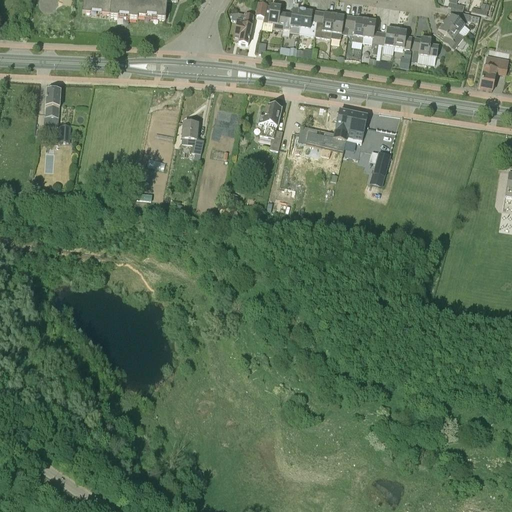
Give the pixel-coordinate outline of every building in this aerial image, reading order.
[(83,0),(82,14),(90,15),(91,12),(101,13),(101,16),(109,17),(109,19),(118,19),(118,17),(129,18),(128,21),(137,21),(137,19),(145,20),(146,17),(156,18),(156,21),(165,22),(167,2),(177,3),(178,2),(181,0),(83,0)] [(260,0),(259,6),(256,18),(264,19),(265,15),(264,15),(266,7),(267,0),(260,0)] [(455,4),(449,2),(448,5),(447,10),(455,11),(456,6),(456,4),(455,4)] [(271,34),(272,31),(283,32),(285,21),(279,20),(280,9),(270,8),(266,7),(264,15),(265,15),(264,19),(263,24),(261,32),(271,34)] [(298,37),(302,12),(292,11),(291,21),(285,21),(283,32),(289,33),(289,35),(298,37)] [(298,37),(314,39),(316,25),(318,14),(312,13),(311,14),(302,12),(298,37)] [(316,25),(314,39),(330,41),(331,35),(334,17),(324,16),(325,15),(318,14),(316,25)] [(231,22),(237,24),(233,42),(238,43),(238,46),(240,46),(241,47),(244,48),(245,47),(247,48),(251,29),(252,29),(253,19),(244,17),(238,15),(232,16),(231,22)] [(467,17),(462,16),(457,22),(450,17),(444,25),(458,36),(458,35),(467,23),(478,26),(479,20),(467,17)] [(331,35),(330,41),(340,42),(341,36),(347,37),(348,30),(350,18),(343,17),(343,19),(334,17),(331,35)] [(348,30),(354,31),(353,38),(352,44),(362,46),(363,40),(365,22),(356,21),(356,19),(350,18),(348,30)] [(376,57),(377,51),(378,47),(380,35),(374,34),(375,23),(365,22),(363,40),(362,46),(371,47),(371,50),(373,50),(372,56),(376,57)] [(464,40),(458,35),(458,36),(444,25),(438,33),(446,39),(442,44),(454,53),(464,40)] [(378,47),(384,47),(384,48),(393,50),(396,32),(386,30),(386,36),(380,35),(378,47)] [(396,32),(393,50),(403,51),(410,51),(411,40),(405,39),(406,33),(396,32)] [(420,41),(414,40),(412,52),(419,53),(418,58),(428,59),(436,60),(438,48),(430,47),(431,41),(421,40),(420,41)] [(295,58),(296,52),(296,50),(290,49),(290,51),(280,49),(279,56),(289,58),(289,57),(295,58)] [(410,60),(401,59),(399,69),(408,71),(410,60)] [(484,69),(479,92),(491,94),(495,76),(505,78),(507,64),(487,60),(485,69),(484,69)] [(377,69),(378,63),(368,61),(367,67),(377,69)] [(378,63),(377,69),(390,71),(391,65),(378,63)] [(58,128),(60,94),(46,93),(44,120),(53,120),(52,127),(58,128)] [(282,135),(276,133),(276,130),(281,112),(279,111),(278,109),(276,108),(274,109),(273,110),(267,108),(265,119),(260,118),(258,126),(262,127),(259,138),(271,141),(269,152),(278,154),(282,135)] [(348,115),(339,113),(333,140),(326,139),(324,150),(343,154),(346,143),(345,143),(349,124),(346,124),(348,115)] [(366,119),(348,115),(346,124),(349,124),(345,143),(346,143),(348,144),(349,140),(362,142),(366,119)] [(199,163),(200,157),(204,144),(196,142),(198,127),(183,125),(181,147),(193,148),(191,155),(195,156),(193,162),(199,163)] [(71,127),(60,126),(59,133),(70,134),(71,127)] [(373,175),(383,178),(384,178),(389,159),(378,156),(378,157),(367,155),(366,162),(376,164),(373,175)] [(384,179),(372,175),(369,186),(382,190),(384,179)] [(236,206),(237,198),(227,195),(225,203),(236,206)]
